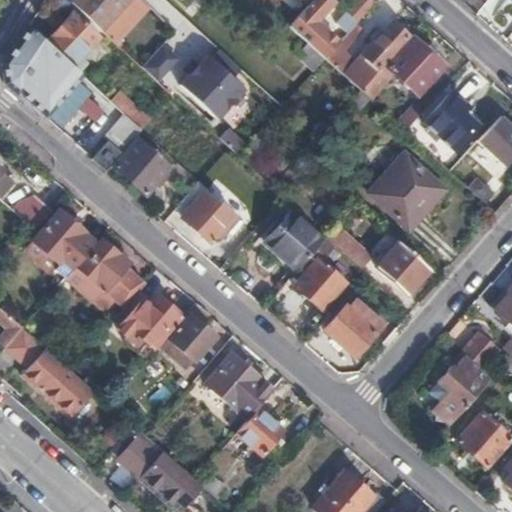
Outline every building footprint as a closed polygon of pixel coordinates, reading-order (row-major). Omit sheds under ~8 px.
[(69,0),(100,29),(125,0),(69,0)] [(309,41),(325,55),(333,46),(319,33),(310,24),(333,0),(310,0),(307,4),(298,14),(289,23),(309,41)] [(297,0),(291,6),(298,14),(307,4),(302,0),(297,0)] [(355,0),(345,11),(356,21),(373,2),(370,0),(355,0)] [(71,11),(45,40),(72,65),(98,35),(71,11)] [(333,46),(325,55),(361,88),(382,65),(408,36),(391,20),(361,51),(364,54),(357,61),(344,49),(355,37),(348,30),(333,46)] [(45,40),(29,25),(1,62),(5,82),(17,92),(19,90),(45,113),(81,73),(72,65),(45,40)] [(362,89),(370,96),(371,97),(394,73),(416,93),(442,65),(414,38),(386,69),(382,65),(361,88),(362,89)] [(297,53),(313,68),(325,55),(309,41),(297,53)] [(160,44),(140,66),(155,79),(175,57),(160,44)] [(209,56),(230,77),(239,68),(217,47),(209,56)] [(205,53),(177,82),(213,116),(241,87),(230,77),(209,56),(205,53)] [(362,89),(353,98),(361,105),(370,96),(362,89)] [(119,90),(110,99),(125,113),(141,128),(150,119),(119,90)] [(450,92),(423,121),(453,148),(475,124),(461,110),(465,106),(450,92)] [(414,103),(397,121),(405,128),(422,110),(414,103)] [(108,139),(90,157),(104,169),(141,128),(125,113),(105,136),(108,139)] [(511,127),(500,115),(477,139),(505,163),(511,155),(511,127)] [(227,127),(219,136),(237,153),(245,144),(227,127)] [(137,140),(114,165),(145,193),(168,167),(137,140)] [(403,153),(368,191),(409,228),(423,213),(418,209),(439,185),(403,153)] [(0,168),(0,194),(13,180),(1,169),(0,168)] [(476,176),(467,186),(484,203),(493,192),(476,176)] [(239,216),(199,179),(173,209),(209,240),(216,233),(221,237),(239,216)] [(33,228),(50,208),(32,194),(20,198),(11,209),(33,228)] [(70,270),(95,241),(58,210),(33,239),(60,261),(70,270)] [(264,240),(295,268),(301,262),(320,239),(289,211),(264,240)] [(319,305),(328,314),(351,289),(319,262),(333,247),(322,237),(320,239),(301,262),(308,268),(294,284),(317,306),(319,305)] [(432,266),(401,237),(376,265),(407,294),(432,266)] [(51,271),(60,261),(33,239),(24,248),(51,271)] [(107,311),(115,302),(136,277),(123,266),(126,262),(122,258),(113,251),(100,239),(77,266),(89,277),(80,289),(107,311)] [(9,241),(0,250),(0,252),(6,258),(16,247),(9,241)] [(117,246),(113,251),(122,258),(126,253),(117,246)] [(349,261),(360,271),(367,262),(356,253),(349,261)] [(115,302),(123,309),(144,285),(136,277),(115,302)] [(511,287),(494,308),(511,324),(511,287)] [(135,304),(125,315),(132,322),(128,328),(133,333),(128,339),(141,351),(147,345),(150,348),(179,316),(153,292),(139,308),(135,304)] [(355,292),(352,295),(384,322),(387,319),(355,292)] [(384,322),(352,295),(322,329),(353,357),(384,322)] [(195,303),(187,312),(190,315),(169,339),(193,360),(214,336),(201,324),(210,314),(195,303)] [(13,319),(0,333),(0,352),(5,347),(22,327),(22,326),(13,319)] [(95,391),(22,327),(5,347),(28,367),(21,374),(71,418),(95,391)] [(431,409),(448,425),(488,379),(479,370),(487,360),(468,343),(436,381),(446,391),(437,402),(431,409)] [(257,407),(272,388),(229,353),(204,381),(235,408),(238,405),(249,415),(257,407)] [(426,392),(437,402),(446,391),(436,381),(426,392)] [(249,415),(223,445),(229,450),(240,439),(260,456),(283,429),(257,407),(249,415)] [(481,413),(457,439),(486,465),(509,438),(481,413)] [(146,436),(143,433),(134,443),(155,461),(163,452),(146,436)] [(120,459),(140,477),(155,461),(134,443),(120,459)] [(155,461),(140,477),(177,511),(201,511),(188,500),(201,486),(193,479),(163,452),(155,461)] [(511,469),(502,481),(511,489),(511,469)] [(342,471),(313,505),(320,511),(356,511),(370,496),(342,471)]
